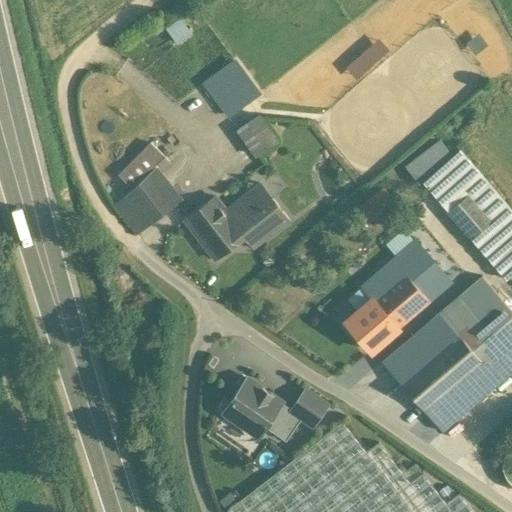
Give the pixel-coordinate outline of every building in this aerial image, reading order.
[(376,36),(340,62),(350,75),(385,48),(376,36)] [(235,61),(204,83),(228,115),(259,93),(235,61)] [(276,141),(258,115),(251,120),(269,145),(276,141)] [(269,145),(251,120),(239,129),(257,154),(269,145)] [(440,141),(407,166),(420,183),(423,181),(453,159),(440,141)] [(155,146),(126,174),(136,185),(137,186),(150,173),(156,167),(161,171),(170,162),(155,146)] [(453,159),(423,181),(449,212),(485,181),(462,152),(453,159)] [(150,173),(175,204),(182,198),(161,171),(156,167),(150,173)] [(150,173),(137,186),(136,185),(128,192),(129,194),(120,202),(142,230),(175,204),(150,173)] [(485,181),(449,212),(472,239),(508,208),(485,181)] [(384,188),(359,208),(370,222),(395,203),(384,188)] [(215,196),(184,219),(215,259),(245,236),(246,236),(226,210),(215,196)] [(261,206),(255,198),(243,196),(226,210),(246,236),(245,236),(254,247),(289,220),(272,198),(261,206)] [(511,212),(508,208),(472,239),(506,279),(511,274),(511,212)] [(450,282),(415,242),(408,247),(418,260),(404,272),(429,300),(450,282)] [(408,247),(394,260),(404,272),(418,260),(408,247)] [(394,260),(362,287),(372,299),(373,299),(404,272),(394,260)] [(404,272),(373,299),(397,327),(429,300),(404,272)] [(511,361),(475,318),(457,297),(383,362),(442,430),(511,369),(511,361)] [(373,299),(372,299),(347,321),(371,349),(397,327),(373,299)] [(247,377),(230,402),(238,407),(231,418),(246,429),(249,425),(261,433),(265,427),(286,440),(301,419),(290,411),(291,409),(282,403),(283,402),(247,377)] [(291,409),(290,411),(301,419),(313,426),(328,404),(305,389),(291,409)] [(472,511),(461,496),(447,506),(423,475),(414,482),(386,446),(375,454),(350,422),(232,511),(472,511)] [(511,441),(510,442),(504,452),(502,464),(504,475),(511,485),(511,441)]
